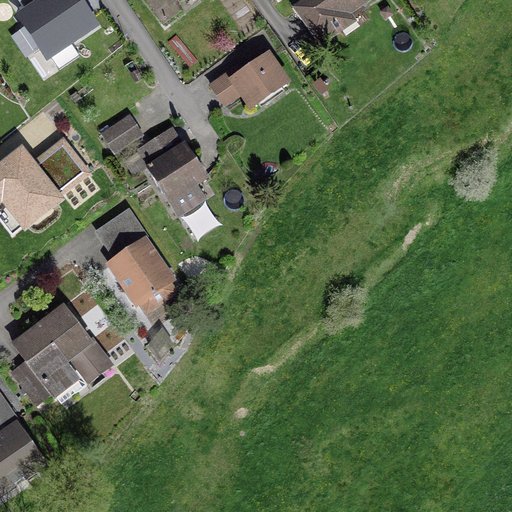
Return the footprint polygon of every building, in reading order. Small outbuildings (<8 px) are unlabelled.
[(89,25),(72,0),(55,0),(26,20),(48,53),(89,25)] [(176,0),(146,0),(154,11),(153,11),(162,24),(177,14),(171,4),(176,0)] [(309,0),(293,11),(317,44),(338,30),(333,23),(365,0),(309,0)] [(284,87),(264,58),(232,80),(227,76),(209,89),(219,102),(237,90),(251,110),(284,87)] [(112,154),(139,136),(128,120),(101,137),(112,154)] [(192,187),(203,180),(182,147),(179,148),(178,146),(174,148),(165,134),(138,152),(148,168),(145,170),(175,217),(201,201),(192,187)] [(62,200),(22,150),(0,167),(0,203),(3,201),(25,229),(62,200)] [(127,213),(96,234),(112,257),(142,236),(127,213)] [(169,283),(142,244),(109,267),(136,305),(143,300),(150,311),(168,298),(161,288),(169,283)] [(87,342),(62,310),(12,348),(25,365),(12,375),(36,407),(73,378),(62,363),(65,361),(85,386),(108,368),(88,342),(87,342)] [(158,351),(173,342),(162,324),(147,333),(158,351)] [(0,500),(45,471),(17,429),(0,440),(0,500)]
